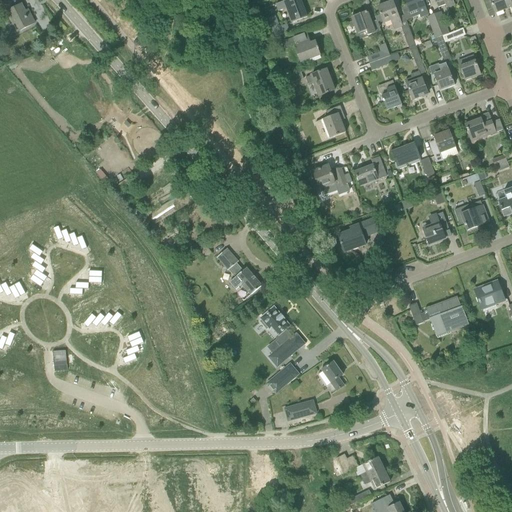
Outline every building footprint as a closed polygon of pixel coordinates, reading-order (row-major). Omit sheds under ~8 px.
[(291,24),(307,18),(299,0),(287,0),(276,5),(278,12),(285,9),(291,24)] [(404,0),(407,6),(401,8),(406,20),(411,18),(409,13),(410,13),(417,10),(419,15),(420,18),(428,16),(424,7),(425,7),(421,0),(404,0)] [(446,8),(454,6),(451,0),(434,0),(438,8),(445,5),(446,8)] [(505,0),(484,0),(483,0),(487,12),(493,10),(495,14),(509,8),(505,0)] [(394,30),(402,27),(392,2),(377,8),(380,15),(375,17),(378,26),(391,21),(394,30)] [(21,4),(7,12),(13,24),(16,23),(20,31),(35,24),(28,10),(25,12),(21,4)] [(366,12),(351,17),(353,21),(355,26),(360,40),(380,32),(377,25),(376,21),(371,23),(366,12)] [(442,37),(448,35),(440,13),(434,15),(442,37)] [(436,39),(442,37),(434,15),(428,18),(436,39)] [(287,25),(279,28),(275,16),(268,19),(275,37),(289,32),(287,25)] [(409,49),(410,49),(416,47),(409,28),(402,31),(409,49)] [(445,44),(465,36),(463,29),(448,35),(442,37),(445,44)] [(316,41),(310,43),(307,33),(283,42),(286,49),(293,46),(300,64),(320,56),(318,50),(319,50),(316,41)] [(451,59),(445,44),(442,37),(436,39),(435,40),(444,62),(451,59)] [(430,41),(424,43),(426,50),(432,48),(430,41)] [(370,64),(390,56),(385,44),(379,47),(381,52),(367,57),(370,64)] [(420,75),(426,73),(416,47),(410,49),(418,71),(410,75),(411,78),(405,81),(413,101),(422,98),(421,97),(427,94),(420,75)] [(396,54),(390,56),(392,63),(399,61),(396,54)] [(371,71),(392,63),(390,56),(370,64),(369,64),(371,71)] [(465,81),(480,76),(473,56),(458,62),(465,81)] [(440,91),(454,86),(446,64),(439,66),(441,72),(434,75),(440,91)] [(317,97),(334,91),(326,70),(305,78),(307,85),(312,83),(317,97)] [(285,86),(303,79),(300,73),(283,79),(285,86)] [(387,111),(402,105),(393,82),(378,88),(387,111)] [(341,121),(345,119),(340,106),(325,112),(328,119),(323,121),(330,139),(345,133),(341,121)] [(483,125),(481,119),(480,117),(464,123),(471,142),(503,131),(500,121),(492,124),(491,122),(483,125)] [(435,141),(429,143),(436,163),(443,161),(440,154),(455,148),(456,148),(453,139),(460,137),(457,130),(450,133),(449,131),(433,137),(435,141)] [(397,168),(420,159),(414,144),(392,153),(397,168)] [(502,165),(507,163),(504,156),(491,161),(493,168),(502,165)] [(386,178),(382,167),(379,158),(371,161),(373,166),(354,172),(360,187),(386,178)] [(427,178),(435,175),(428,159),(421,161),(427,178)] [(340,169),(331,172),(328,166),(318,170),(318,171),(313,173),(319,189),(338,182),(340,187),(346,185),(340,169)] [(484,172),(477,174),(480,181),(486,179),(484,172)] [(480,182),(474,184),(479,197),(485,195),(480,182)] [(504,217),(511,214),(511,188),(502,192),(505,199),(498,201),(504,217)] [(437,206),(445,203),(439,189),(431,192),(437,206)] [(468,205),(454,211),(458,221),(460,225),(464,224),(467,231),(477,227),(476,227),(486,223),(483,217),(486,216),(482,206),(480,201),(469,206),(468,205)] [(448,227),(444,217),(443,213),(437,215),(436,214),(428,217),(431,226),(423,229),(429,245),(445,239),(441,229),(448,227)] [(363,238),(377,233),(372,220),(350,228),(351,231),(338,236),(344,253),(366,245),(363,238)] [(57,225),(53,227),(53,230),(57,239),(63,237),(59,228),(57,225)] [(65,228),(61,230),(61,233),(65,242),(70,240),(67,231),(65,228)] [(73,231),(68,233),(69,236),(70,239),(71,240),(73,245),(78,243),(75,234),(73,231)] [(81,235),(76,236),(77,239),(81,249),(86,246),(83,239),(83,237),(81,235)] [(30,244),(27,248),(30,250),(31,251),(38,256),(39,253),(40,252),(41,251),(39,250),(33,245),(30,244)] [(227,249),(216,258),(228,271),(229,270),(235,278),(229,283),(235,290),(241,285),(251,296),(262,286),(246,269),(243,271),(236,264),(238,262),(227,249)] [(32,253),(29,257),(31,259),(33,260),(39,264),(42,261),(43,259),(36,255),(35,254),(32,253)] [(33,261),(30,265),(32,267),(34,268),(41,273),(41,272),(43,269),(44,268),(42,267),(36,262),(33,261)] [(31,274),(28,278),(29,279),(38,286),(42,281),(43,282),(46,277),(36,270),(35,270),(32,274),(33,275),(32,275),(31,274)] [(90,278),(90,284),(102,284),(103,284),(103,279),(102,278),(103,278),(104,277),(104,272),(103,272),(91,271),(91,277),(91,278),(90,278)] [(4,281),(0,283),(0,284),(1,287),(2,288),(5,295),(8,294),(11,293),(7,286),(6,284),(4,281)] [(12,284),(8,286),(8,287),(14,298),(19,295),(20,296),(25,293),(19,282),(18,281),(14,284),(14,285),(13,284),(12,284)] [(360,297),(370,288),(365,282),(354,291),(360,297)] [(490,286),(475,292),(478,301),(482,311),(483,313),(496,308),(496,306),(505,302),(501,291),(497,282),(489,285),(490,286)] [(462,307),(461,307),(457,297),(443,302),(429,307),(425,309),(424,310),(424,311),(423,312),(423,313),(424,314),(421,315),(416,303),(409,306),(416,326),(424,323),(423,322),(430,320),(436,337),(468,325),(462,307)] [(281,314),(280,315),(274,307),(260,319),(262,321),(260,322),(266,330),(268,328),(269,330),(272,328),(279,336),(276,339),(282,346),(268,357),(277,368),(305,344),(296,334),(292,338),(285,330),(290,327),(284,319),(281,314)] [(117,313),(111,321),(114,323),(115,325),(120,319),(121,317),(123,314),(119,311),(117,313)] [(108,314),(102,322),(105,324),(107,325),(112,319),(113,318),(115,315),(111,312),(108,314)] [(91,315),(85,323),(90,327),(95,320),(96,319),(97,316),(94,313),(91,315)] [(100,315),(94,322),(96,324),(98,326),(102,321),(103,320),(104,318),(106,316),(102,313),(100,315)] [(140,331),(129,336),(131,342),(133,348),(144,343),(145,342),(143,338),(142,337),(143,336),(141,331),(140,331)] [(5,345),(4,347),(9,349),(11,346),(14,337),(8,335),(6,342),(5,344),(5,345)] [(135,347),(128,350),(130,356),(139,352),(142,350),(140,346),(137,346),(135,347)] [(65,351),(53,352),(54,372),(67,371),(65,351)] [(132,355),(124,358),(127,364),(136,360),(139,358),(137,354),(133,354),(132,355)] [(338,378),(343,375),(333,362),(327,367),(326,365),(320,369),(322,371),(336,391),(344,386),(338,378)] [(276,394),(299,375),(290,365),(267,384),(276,394)] [(288,422),(317,414),(313,401),(284,409),(288,422)] [(336,457),(337,462),(333,464),(336,475),(358,468),(354,456),(346,458),(345,454),(336,457)] [(240,511),(242,511),(241,460),(86,462),(86,484),(81,485),(61,485),(60,511),(240,511)] [(375,490),(390,483),(384,470),(366,479),(362,481),(364,486),(371,482),(375,490)] [(357,504),(372,497),(369,491),(347,501),(344,495),(339,497),(342,504),(344,509),(357,503),(357,504)] [(390,495),(371,504),(375,511),(403,511),(399,502),(394,505),(390,495)] [(52,496),(31,496),(31,506),(31,511),(40,511),(39,511),(52,511),(52,506),(52,496)]
